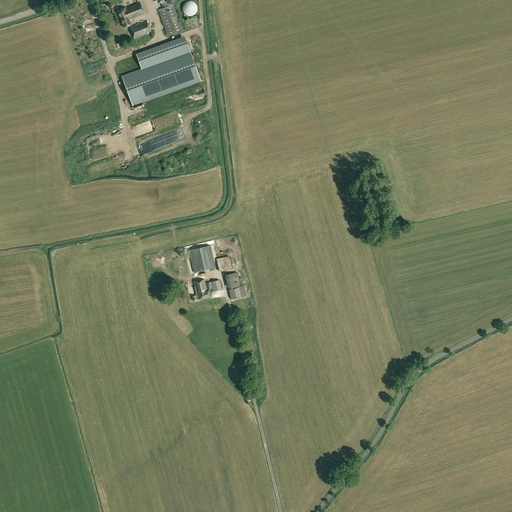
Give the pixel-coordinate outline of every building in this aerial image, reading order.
[(163,8),(158,10),(168,39),(184,33),(173,4),(175,4),(175,0),(166,0),(167,2),(161,4),(163,8)] [(130,20),(134,19),(144,15),(140,3),(125,8),(118,10),(123,24),(125,29),(132,26),(130,20)] [(151,32),(147,20),(130,27),(135,39),(151,32)] [(133,105),(201,80),(186,38),(137,55),(143,70),(123,77),(133,105)] [(189,251),(194,273),(216,267),(210,246),(189,251)] [(216,259),(219,271),(232,269),(229,256),(216,259)] [(225,275),(231,299),(246,296),(243,285),(241,286),(237,272),(225,275)] [(222,289),(219,280),(211,282),(212,287),(211,287),(210,282),(206,283),(207,288),(206,288),(204,280),(194,282),(197,295),(192,296),(193,301),(210,297),(209,290),(207,291),(207,290),(208,289),(208,290),(211,289),(211,288),(212,288),(213,291),(222,289)] [(152,293),(154,297),(167,293),(165,288),(152,293)]
